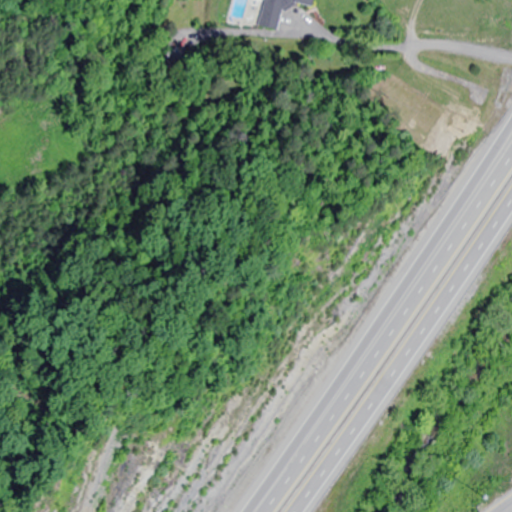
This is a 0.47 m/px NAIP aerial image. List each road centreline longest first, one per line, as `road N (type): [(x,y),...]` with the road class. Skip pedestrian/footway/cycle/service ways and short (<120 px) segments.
road 1 (primary): [(276,511),(440,276)]
road 2 (primary): [(511,137),(440,276)]
road 3 (tertiary): [(440,276),(511,174)]
